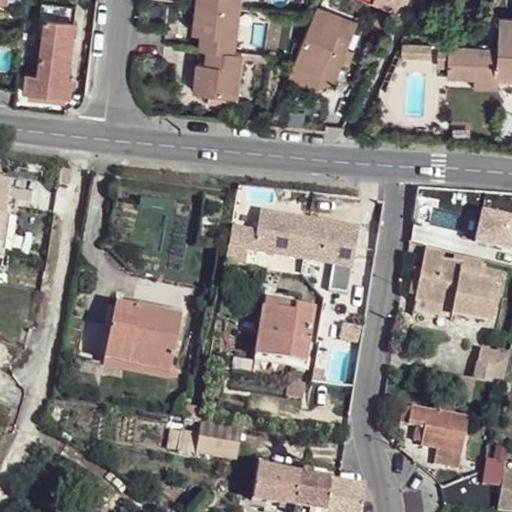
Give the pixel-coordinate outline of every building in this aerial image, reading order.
[(197,0),(197,3),(239,8),(239,0),(197,0)] [(373,0),(373,4),(390,12),(405,0),(373,0)] [(202,34),(200,48),(208,49),(233,52),(239,8),(197,3),(195,24),(202,25),(202,34)] [(41,4),(39,18),(45,19),(75,22),(76,8),(41,4)] [(316,7),(293,65),(322,76),(332,50),(345,54),(341,64),(343,64),(347,66),(352,52),(347,50),(358,24),(316,7)] [(378,11),(373,23),(383,27),(388,15),(378,11)] [(438,45),(437,66),(448,67),(474,68),(474,78),(498,79),(511,79),(511,18),(499,18),(497,49),(438,45)] [(26,74),(24,92),(70,98),(72,80),(67,79),(75,22),(45,19),(38,75),(26,74)] [(195,24),(193,33),(202,34),(202,25),(195,24)] [(14,36),(13,47),(20,47),(21,37),(14,36)] [(402,44),(402,55),(431,56),(431,45),(402,44)] [(200,48),(197,72),(205,73),(208,49),(200,48)] [(197,72),(194,92),(209,95),(236,98),(242,53),(233,52),(208,49),(205,73),(197,72)] [(322,76),(336,83),(343,64),(341,64),(345,54),(332,50),(322,76)] [(336,83),(322,76),(293,65),(287,80),(316,91),(336,83)] [(448,67),(447,77),(474,78),(474,68),(448,67)] [(473,86),(497,88),(498,79),(474,78),(473,86)] [(0,81),(0,88),(16,91),(17,84),(0,81)] [(235,108),(236,98),(209,95),(207,104),(235,108)] [(287,118),(286,128),(303,130),(304,120),(287,118)] [(0,182),(0,218),(5,219),(10,183),(0,182)] [(207,204),(205,219),(221,221),(223,207),(207,204)] [(358,229),(308,221),(302,261),(333,266),(329,292),(347,295),(358,229)] [(418,296),(416,302),(453,309),(452,316),(489,323),(497,283),(477,280),(480,263),(454,258),(453,264),(439,261),(440,254),(425,251),(422,271),(418,296)] [(409,294),(418,296),(422,271),(413,270),(409,294)] [(264,299),(262,310),(295,316),(296,308),(297,305),(264,299)] [(416,302),(415,309),(452,316),(453,309),(416,302)] [(114,305),(104,360),(127,364),(130,352),(172,361),(180,319),(114,305)] [(262,310),(255,355),(304,363),(313,310),(296,308),(295,316),(262,310)] [(481,348),(473,379),(502,386),(509,354),(481,348)] [(130,352),(127,364),(169,372),(172,361),(130,352)] [(232,357),(230,370),(252,374),(254,361),(232,357)] [(76,359),(70,387),(97,393),(103,365),(76,359)] [(458,378),(454,400),(468,403),(473,380),(458,378)] [(288,382),(286,398),(303,399),(305,384),(288,382)] [(420,447),(436,450),(460,454),(466,419),(449,416),(450,407),(434,405),(433,413),(402,407),(399,424),(408,425),(408,427),(414,428),(424,429),(421,443),(420,447)] [(236,460),(239,432),(200,426),(199,436),(180,433),(178,450),(196,453),(236,460)] [(414,428),(412,441),(421,443),(424,429),(414,428)] [(436,450),(433,465),(458,469),(460,454),(436,450)] [(258,461),(256,468),(280,473),(281,466),(258,461)] [(256,468),(251,500),(294,508),(299,477),(280,473),(256,468)] [(511,511),(511,474),(502,474),(498,510),(511,511)] [(455,483),(462,503),(480,495),(472,476),(455,483)] [(294,508),(293,511),(322,511),(318,511),(324,481),(312,479),(299,477),(294,508)] [(324,481),(318,511),(322,511),(360,511),(364,488),(324,481)]
